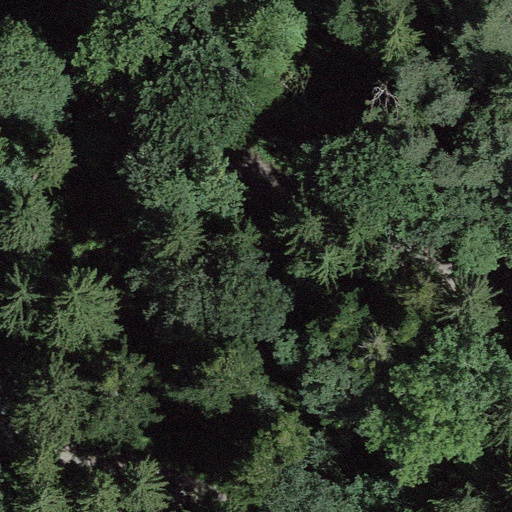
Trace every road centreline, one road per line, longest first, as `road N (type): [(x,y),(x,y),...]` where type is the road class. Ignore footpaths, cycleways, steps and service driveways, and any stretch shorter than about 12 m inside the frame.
road 1 (track): [(0,29),(62,44),(399,258)]
road 2 (track): [(0,437),(234,511)]
